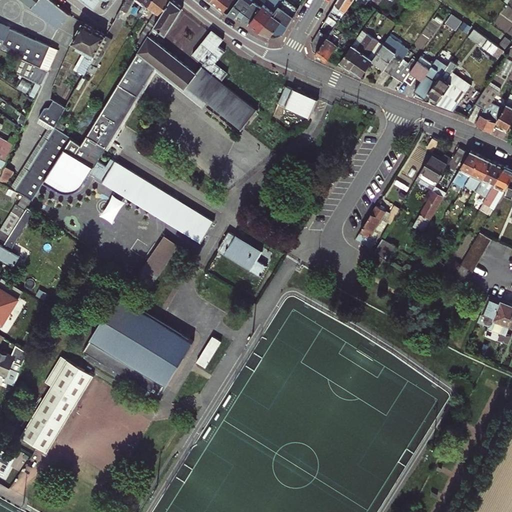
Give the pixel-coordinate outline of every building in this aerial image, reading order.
[(0,0),(0,36),(47,57),(52,45),(0,21),(0,0),(22,0),(58,28),(71,13),(54,0),(0,0)] [(125,0),(118,15),(122,17),(126,10),(128,11),(134,0),(125,0)] [(150,5),(152,0),(142,0),(146,2),(139,14),(143,16),(150,5)] [(155,25),(170,0),(152,0),(150,5),(157,11),(142,35),(147,38),(150,34),(152,30),(155,25)] [(184,7),(174,0),(170,0),(155,25),(160,28),(167,33),(184,7)] [(212,0),(211,2),(225,12),(233,0),(212,0)] [(238,0),(227,14),(236,18),(239,14),(243,17),(243,22),(248,25),(250,23),(266,2),(262,0),(238,0)] [(250,23),(261,30),(282,0),(267,0),(266,2),(250,23)] [(282,0),(261,30),(274,37),(284,35),(301,7),(290,0),(282,0)] [(337,24),(339,21),(353,0),(338,0),(328,18),(337,24)] [(457,28),(464,19),(454,12),(447,21),(457,28)] [(328,37),(317,52),(328,60),(352,25),(346,21),(344,24),(340,30),(335,27),(328,37)] [(337,24),(335,27),(340,30),(344,24),(339,21),(337,24)] [(107,35),(86,23),(75,42),(79,44),(77,49),(87,54),(78,70),(85,74),(88,69),(91,63),(107,35)] [(475,27),(470,35),(489,49),(495,40),(475,27)] [(224,38),(214,30),(195,54),(205,63),(219,45),(224,38)] [(314,50),(317,52),(328,37),(320,31),(313,43),(314,50)] [(353,68),(374,37),(368,33),(366,35),(362,32),(342,61),(353,68)] [(388,45),(391,40),(395,34),(393,32),(385,43),(388,45)] [(156,65),(186,87),(189,83),(198,72),(150,34),(147,38),(88,134),(106,146),(156,65)] [(107,35),(91,63),(97,66),(113,39),(107,35)] [(47,57),(0,36),(0,49),(19,56),(43,66),(47,57)] [(499,44),(506,48),(511,40),(505,36),(499,44)] [(373,62),(385,44),(374,37),(353,68),(363,75),(373,62)] [(388,45),(398,51),(401,47),(391,40),(388,45)] [(373,62),(385,70),(398,51),(388,45),(385,43),(385,44),(373,62)] [(47,57),(43,66),(50,69),(54,60),(59,48),(52,45),(47,57)] [(218,77),(224,69),(216,62),(225,50),(219,45),(205,63),(203,65),(218,77)] [(385,70),(393,75),(403,60),(410,50),(402,45),(401,47),(398,51),(385,70)] [(37,82),(42,85),(50,69),(43,66),(19,56),(13,70),(37,82)] [(428,97),(449,66),(438,58),(415,91),(427,99),(428,97)] [(393,75),(404,83),(411,72),(414,67),(403,60),(393,75)] [(458,64),(453,60),(449,66),(428,97),(439,102),(435,107),(453,114),(470,88),(450,76),(458,64)] [(99,67),(97,66),(91,63),(88,69),(95,73),(99,67)] [(218,77),(203,65),(198,72),(189,83),(209,99),(224,82),(222,81),(218,77)] [(224,69),(218,77),(222,81),(229,73),(224,69)] [(31,98),(35,100),(42,85),(37,82),(32,94),(33,94),(31,98)] [(209,99),(244,127),(258,109),(224,82),(209,99)] [(497,124),(505,106),(493,101),(500,91),(490,84),(477,104),(485,108),(477,125),(493,132),(497,124)] [(279,103),(311,117),(319,100),(287,86),(279,103)] [(22,113),(28,117),(33,105),(27,102),(22,113)] [(497,124),(508,131),(511,123),(511,104),(508,102),(497,124)] [(63,114),(46,106),(40,117),(57,126),(63,114)] [(72,137),(56,126),(16,191),(33,199),(45,181),(72,137)] [(108,166),(97,160),(106,146),(88,134),(82,144),(72,137),(45,181),(61,191),(67,192),(74,192),(82,186),(91,172),(178,226),(203,241),(215,221),(112,158),(108,166)] [(12,135),(9,140),(15,144),(18,138),(12,135)] [(433,151),(440,139),(434,136),(428,148),(433,151)] [(0,157),(7,162),(15,144),(9,140),(5,138),(0,149),(0,157)] [(461,162),(467,151),(460,147),(454,158),(461,162)] [(464,188),(466,184),(483,155),(472,149),(453,182),(464,188)] [(434,189),(452,158),(445,154),(443,158),(432,153),(417,180),(434,189)] [(477,190),(494,160),(483,155),(466,184),(477,190)] [(506,166),(494,160),(477,190),(488,196),(506,166)] [(10,181),(16,170),(7,165),(0,176),(10,181)] [(511,168),(506,166),(488,196),(485,202),(491,205),(493,200),(498,203),(509,185),(511,179),(511,168)] [(192,180),(183,175),(181,179),(189,184),(192,180)] [(414,225),(425,232),(445,196),(434,190),(414,225)] [(114,220),(126,200),(115,193),(102,213),(114,220)] [(18,204),(13,211),(22,216),(27,209),(18,204)] [(377,205),(357,238),(373,247),(388,221),(392,223),(400,209),(394,205),(390,213),(377,205)] [(0,256),(15,265),(21,255),(12,250),(36,211),(29,206),(27,209),(22,216),(11,235),(7,240),(4,246),(0,243),(0,256)] [(2,229),(11,235),(22,216),(13,211),(2,229)] [(0,236),(7,240),(11,235),(2,229),(0,232),(0,236)] [(263,251),(230,231),(219,249),(261,275),(267,265),(257,259),(263,251)] [(489,245),(493,238),(481,231),(477,238),(489,245)] [(168,264),(180,247),(170,240),(165,237),(135,281),(149,291),(168,264)] [(375,252),(389,260),(396,245),(383,238),(375,252)] [(473,245),(485,251),(489,245),(477,238),(473,245)] [(481,258),(485,251),(473,245),(469,251),(481,258)] [(265,248),(259,258),(269,263),(274,253),(265,248)] [(466,258),(477,264),(481,258),(469,251),(466,258)] [(474,271),(477,264),(466,258),(462,264),(474,271)] [(406,265),(415,268),(417,264),(409,259),(406,265)] [(470,277),(474,271),(462,264),(458,271),(470,277)] [(454,277),(466,284),(470,277),(458,271),(454,277)] [(0,283),(0,320),(5,323),(25,290),(4,277),(0,283)] [(85,351),(151,391),(159,379),(167,385),(195,340),(185,334),(118,294),(92,338),(92,339),(85,351)] [(507,333),(510,324),(511,319),(511,303),(503,300),(502,300),(490,295),(489,296),(482,313),(486,315),(485,319),(486,324),(490,325),(493,324),(495,318),(506,323),(499,339),(504,340),(507,333)] [(478,320),(486,324),(485,319),(486,315),(482,313),(478,320)] [(214,334),(198,361),(207,366),(223,340),(214,334)] [(23,342),(20,348),(28,352),(31,345),(23,342)] [(14,363),(24,367),(29,353),(28,352),(20,348),(17,346),(14,356),(0,350),(0,373),(9,377),(14,363)] [(48,453),(95,376),(62,356),(47,382),(53,386),(22,437),(48,453)] [(0,469),(8,473),(15,452),(0,447),(0,469)]
